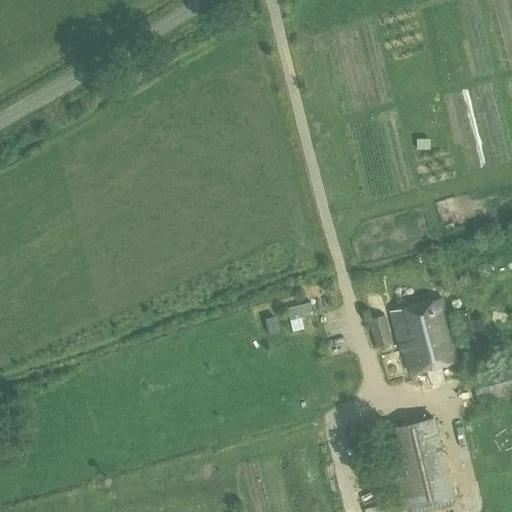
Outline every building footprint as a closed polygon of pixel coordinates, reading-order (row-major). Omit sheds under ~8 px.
[(209,53),(227,49),(222,33),(205,37),(209,53)] [(236,57),(242,65),(265,50),(260,42),(236,57)] [(390,311),(398,342),(403,341),(410,371),(458,359),(442,298),(390,311)] [(313,314),(310,302),(287,308),(289,320),(313,314)] [(471,319),(468,309),(455,313),(470,373),(471,373),(473,374),(481,372),(482,370),(483,370),(480,355),(492,352),(483,316),(471,319)] [(368,318),(375,346),(392,342),(385,314),(368,318)] [(511,365),(471,377),(478,402),(511,392),(511,365)] [(377,430),(397,510),(454,496),(434,416),(377,430)]
